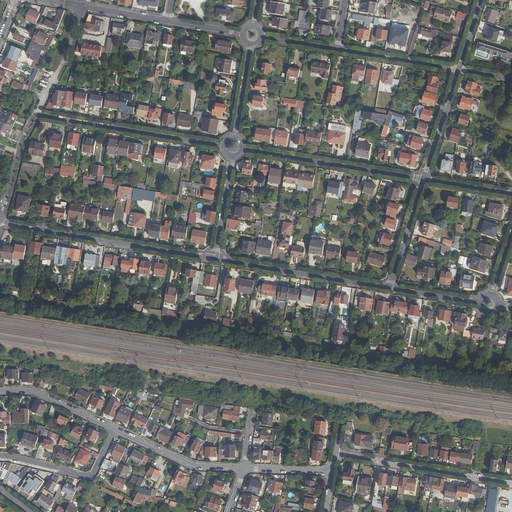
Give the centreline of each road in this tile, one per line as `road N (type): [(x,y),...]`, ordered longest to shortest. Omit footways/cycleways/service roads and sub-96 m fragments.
road 1 (residential): [(0,210),(36,114),(223,145)]
road 2 (residential): [(214,258),(0,219)]
road 3 (residential): [(243,149),(424,179)]
road 4 (residential): [(511,483),(335,454)]
road 5 (residential): [(389,287),(214,258)]
road 6 (residential): [(0,456),(90,476),(115,429)]
road 7 (residential): [(244,468),(195,466),(115,429)]
road 8 (residential): [(115,429),(35,391),(0,390)]
road 9 (residential): [(458,69),(337,48)]
